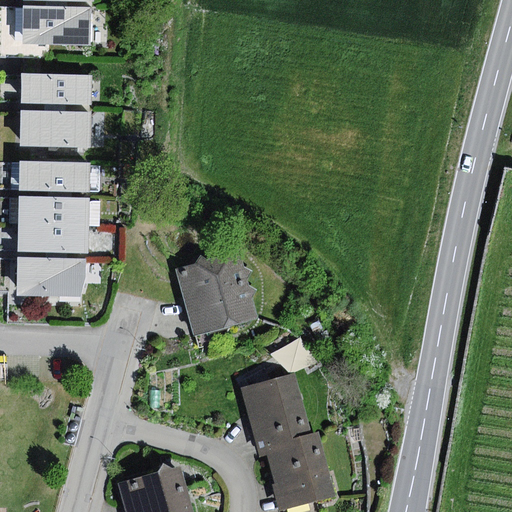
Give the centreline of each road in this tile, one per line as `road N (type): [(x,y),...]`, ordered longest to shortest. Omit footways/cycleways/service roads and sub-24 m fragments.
road 1 (primary): [(406,511),(464,203),(511,21)]
road 2 (residential): [(99,420),(226,461),(242,489),(239,511)]
